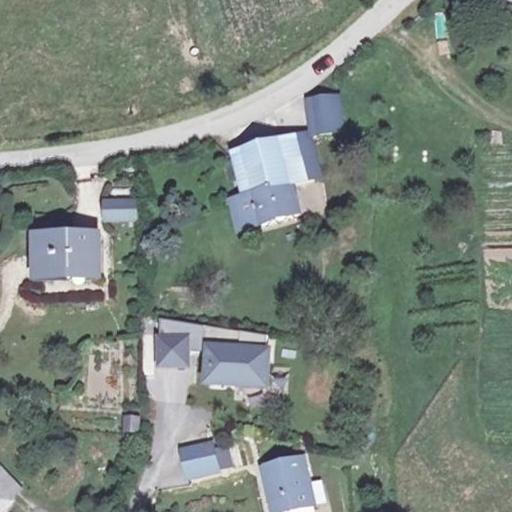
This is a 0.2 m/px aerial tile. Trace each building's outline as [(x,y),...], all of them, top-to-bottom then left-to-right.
[(338,99),(307,102),(310,133),(341,130),(338,99)] [(306,135),(278,142),(289,190),(317,184),(306,135)] [(278,142),(233,153),(244,192),(226,199),(231,220),(242,218),(244,229),(295,214),(289,190),(278,142)] [(135,202),(105,203),(105,221),(135,220),(135,202)] [(99,237),(37,236),(37,276),(89,277),(90,254),(99,254),(99,237)] [(268,340),(163,320),(161,337),(188,340),(204,341),(204,351),(208,351),(206,385),(266,390),(269,355),(267,355),(268,340)] [(188,340),(161,337),(159,364),(186,366),(188,340)] [(215,471),(210,444),(183,450),(187,477),(215,471)] [(305,459),(262,467),(270,511),(289,511),(292,511),(313,508),(305,459)] [(0,500),(6,506),(19,494),(0,475),(0,500)]
